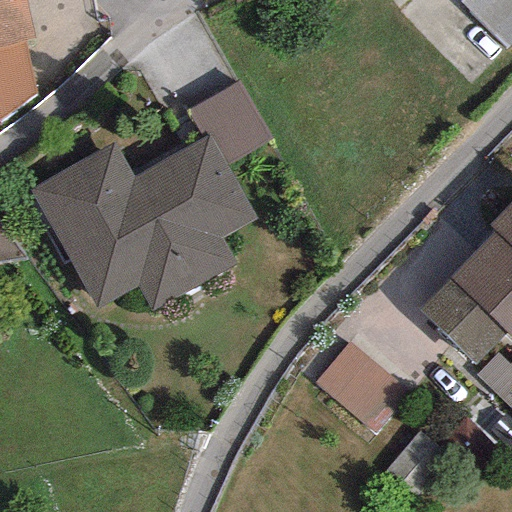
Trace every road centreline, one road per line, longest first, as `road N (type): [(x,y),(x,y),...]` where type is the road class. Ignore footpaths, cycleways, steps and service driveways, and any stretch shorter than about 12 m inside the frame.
road 1 (residential): [(511,149),(218,469),(202,511)]
road 2 (residential): [(185,0),(169,5),(0,154)]
